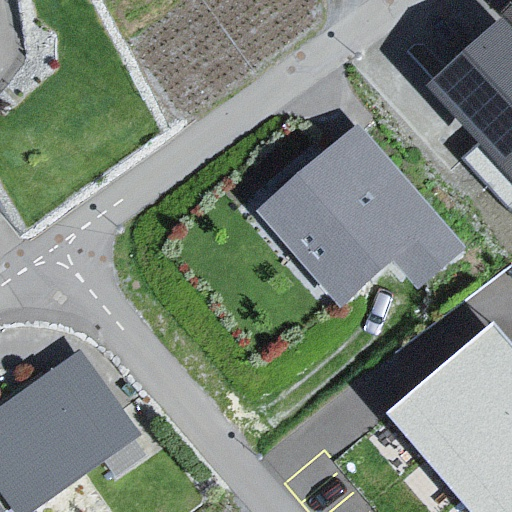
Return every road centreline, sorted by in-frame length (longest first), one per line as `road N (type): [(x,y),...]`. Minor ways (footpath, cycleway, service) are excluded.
road 1 (residential): [(56,247),(385,0)]
road 2 (residential): [(56,247),(273,511)]
